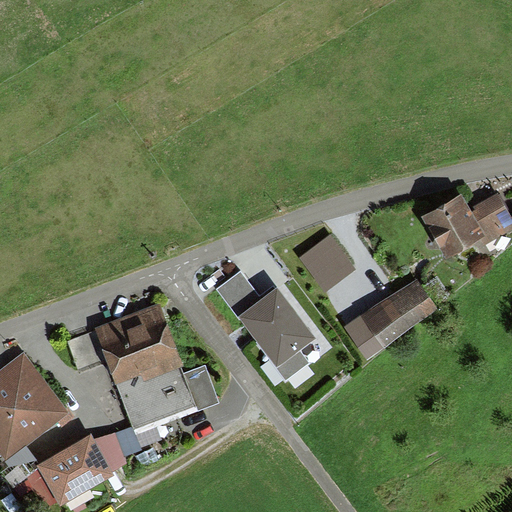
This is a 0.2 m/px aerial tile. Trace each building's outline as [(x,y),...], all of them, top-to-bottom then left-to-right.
[(455,197),(423,216),(446,255),(507,220),(493,197),(465,214),(455,197)] [(331,236),(301,258),(326,293),(357,270),(331,236)] [(240,317),(277,289),(274,285),(259,296),(241,272),(219,289),(240,317)] [(418,277),(345,327),(367,359),(440,309),(418,277)] [(313,338),(277,289),(240,317),(285,378),(306,362),(297,350),(313,338)] [(160,305),(94,330),(115,385),(118,385),(140,376),(143,383),(181,369),(184,367),(160,305)] [(23,354),(0,371),(0,451),(5,458),(67,411),(23,354)] [(204,367),(183,375),(195,405),(197,412),(218,404),(204,367)] [(140,376),(118,385),(134,428),(171,414),(195,405),(183,375),(181,369),(143,383),(140,376)] [(112,477),(89,437),(35,467),(58,507),(112,477)]
